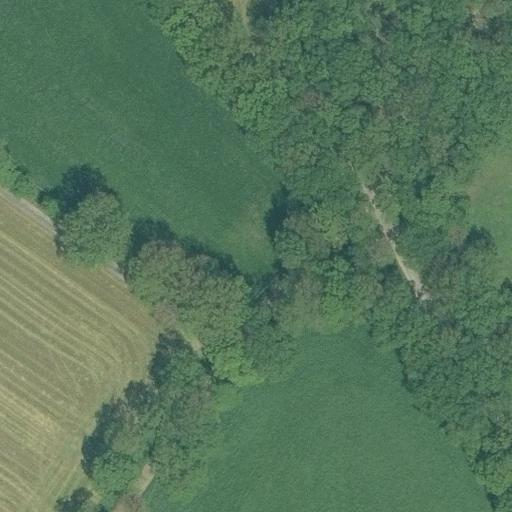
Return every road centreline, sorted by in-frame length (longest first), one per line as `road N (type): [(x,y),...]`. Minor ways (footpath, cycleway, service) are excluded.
road 1 (unclassified): [(511,439),(430,310),(389,217),(389,0)]
road 2 (track): [(121,511),(275,295),(326,281),(430,310)]
road 3 (track): [(480,0),(387,119)]
